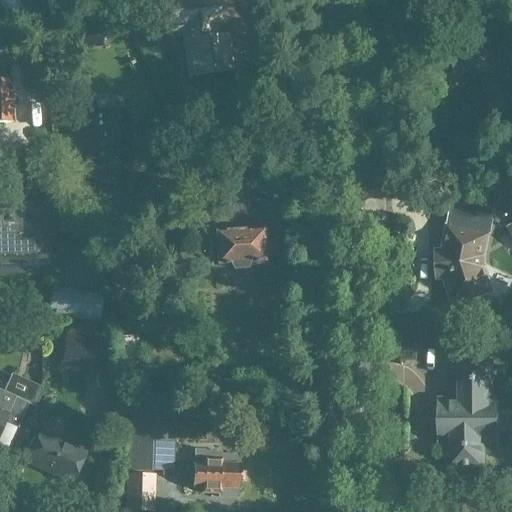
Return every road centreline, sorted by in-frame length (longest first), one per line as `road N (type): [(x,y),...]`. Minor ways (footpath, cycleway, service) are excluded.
road 1 (secondary): [(360,511),(359,309),(332,0)]
road 2 (track): [(464,0),(343,90)]
